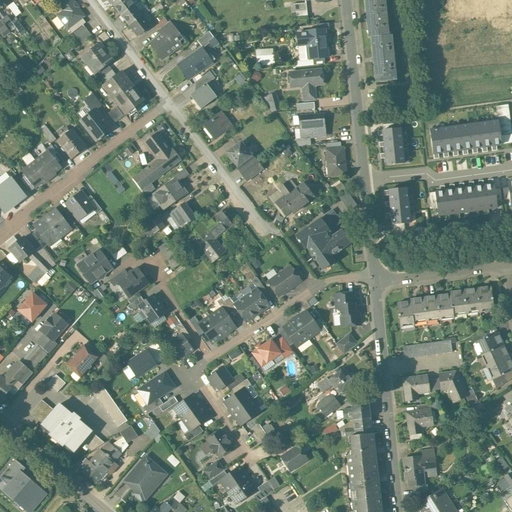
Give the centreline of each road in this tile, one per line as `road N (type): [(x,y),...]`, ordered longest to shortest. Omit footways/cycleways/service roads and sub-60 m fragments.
road 1 (unclassified): [(376,280),(400,511)]
road 2 (residential): [(169,107),(0,239)]
road 3 (residential): [(376,280),(316,288),(209,358)]
road 4 (unclassified): [(347,0),(366,178)]
road 5 (residential): [(266,231),(169,107)]
road 6 (residential): [(366,178),(425,173),(435,180),(511,169)]
road 7 (unclassified): [(109,511),(0,416)]
road 8 (residential): [(169,107),(91,0)]
road 9 (residential): [(505,264),(376,280)]
